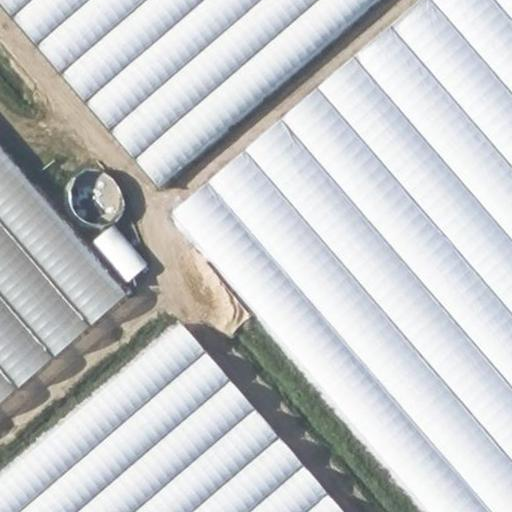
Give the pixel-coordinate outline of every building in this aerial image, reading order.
[(0,0),(0,9),(159,195),(383,0),(0,0)] [(511,511),(511,0),(426,0),(177,218),(428,511),(511,511)] [(0,406),(132,294),(0,143),(0,406)] [(132,282),(152,265),(118,224),(98,241),(132,282)] [(0,480),(0,511),(341,511),(181,325),(0,480)]
